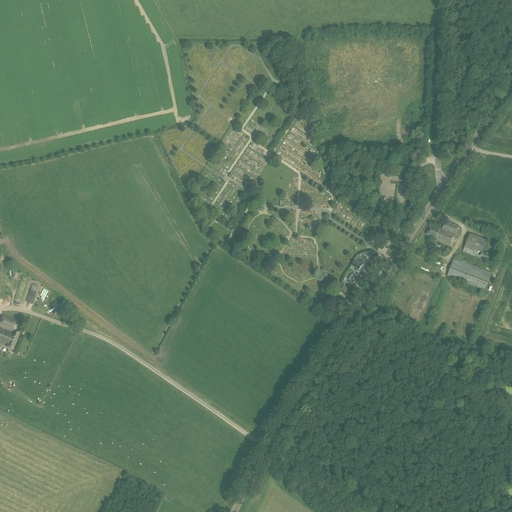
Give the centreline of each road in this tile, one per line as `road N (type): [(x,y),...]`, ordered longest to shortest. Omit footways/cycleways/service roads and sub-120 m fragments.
road 1 (secondary): [(232,511),(445,183)]
road 2 (tertiary): [(445,183),(437,157),(442,0)]
road 3 (secondary): [(445,183),(511,82)]
